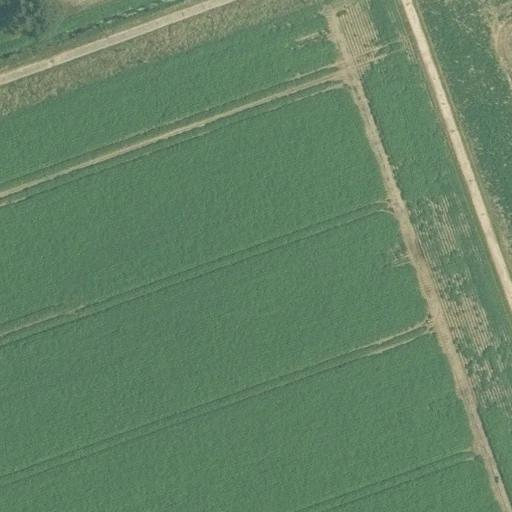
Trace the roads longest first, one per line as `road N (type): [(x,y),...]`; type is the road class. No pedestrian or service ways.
road 1 (unclassified): [(511,300),(408,0)]
road 2 (unclassified): [(243,0),(0,86)]
